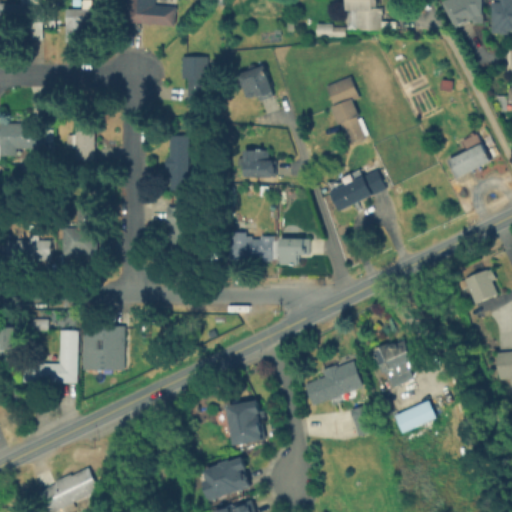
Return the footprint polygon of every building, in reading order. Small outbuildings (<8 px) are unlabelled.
[(46,0),(46,23),(19,22),(19,0),(46,0)] [(176,25),(130,21),(131,0),(156,0),(156,5),(177,7),(176,25)] [(379,0),(379,12),(382,12),(382,32),(357,32),(357,12),(350,12),(350,0),(379,0)] [(443,0),(484,0),(484,22),(471,21),(457,28),(443,0)] [(496,0),(511,0),(511,30),(496,30),(496,0)] [(66,42),(67,8),(106,10),(105,28),(86,28),(86,43),(66,42)] [(335,22),(316,23),(316,36),(345,35),(344,29),(335,30),(335,22)] [(188,102),(189,78),(182,78),(183,56),(209,56),(208,103),(188,102)] [(278,95),(262,101),(259,93),(247,98),(239,75),(267,65),(278,95)] [(359,93),(334,104),(326,87),(351,76),(359,93)] [(444,91),(444,79),(455,79),(455,91),(444,91)] [(349,145),(332,107),(352,99),(368,137),(349,145)] [(77,161),(77,148),(67,148),(67,135),(77,135),(77,115),(96,115),(96,162),(77,161)] [(14,160),(0,160),(0,123),(25,123),(25,129),(46,129),(46,149),(14,149),(14,160)] [(468,153),(462,143),(479,134),(495,162),(461,181),(451,163),(468,153)] [(190,191),(171,191),(171,168),(166,168),(166,158),(170,158),(170,135),(189,135),(190,191)] [(276,177),(246,177),(246,150),(268,150),(268,159),(276,159),(276,177)] [(388,189),(336,213),(328,196),(333,193),(330,186),(362,171),(365,177),(379,170),(388,189)] [(98,258),(61,256),(62,227),(77,228),(78,198),(99,199),(98,258)] [(172,254),(172,227),(168,227),(168,206),(197,207),(196,255),(172,254)] [(277,261),(228,261),(229,232),(247,232),(247,236),(253,236),(253,239),(260,239),(260,235),(277,235),(277,261)] [(300,264),(282,264),(282,238),(310,238),(310,255),(301,255),(300,264)] [(9,242),(54,243),(54,263),(8,262),(9,242)] [(493,271),(503,296),(478,306),(468,280),(493,271)] [(48,318),(48,330),(28,330),(28,318),(48,318)] [(125,370),(82,370),(83,325),(125,325),(125,370)] [(0,328),(23,328),(23,352),(0,352),(0,328)] [(78,384),(23,383),(23,363),(59,363),(59,329),(79,329),(78,384)] [(392,389),(384,373),(380,376),(367,351),(384,343),(387,348),(403,340),(413,359),(403,364),(411,379),(392,389)] [(511,381),(503,382),(501,351),(511,350),(511,381)] [(361,386),(314,406),(306,385),(324,377),(321,369),(333,364),(334,368),(351,361),(361,386)] [(268,440),(239,447),(230,407),(261,399),(265,416),(262,416),(268,440)] [(399,434),(391,416),(426,400),(435,418),(399,434)] [(356,437),(348,411),(367,405),(375,431),(356,437)] [(256,487),(214,502),(207,482),(211,480),(207,470),(247,456),(251,468),(245,470),(248,477),(251,475),(256,487)] [(55,511),(46,511),(37,493),(55,484),(54,481),(71,472),(73,475),(88,466),(100,489),(55,511)] [(219,511),(251,499),(256,511),(219,511)]
